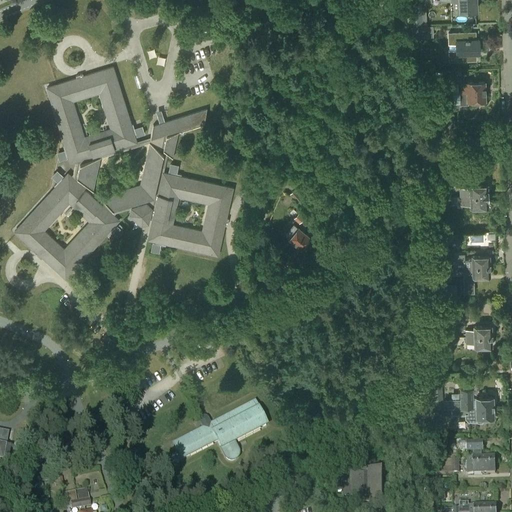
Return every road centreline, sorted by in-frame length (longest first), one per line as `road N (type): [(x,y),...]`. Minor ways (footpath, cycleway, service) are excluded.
road 1 (residential): [(69,382),(138,355),(426,203)]
road 2 (residential): [(426,203),(426,279),(400,366),(354,430),(270,499)]
road 3 (residential): [(511,295),(510,143)]
road 4 (residential): [(342,26),(387,82),(423,152)]
road 5 (residential): [(510,143),(506,0)]
road 6 (residential): [(120,511),(69,382)]
road 7 (track): [(366,417),(385,418),(397,431),(416,511)]
